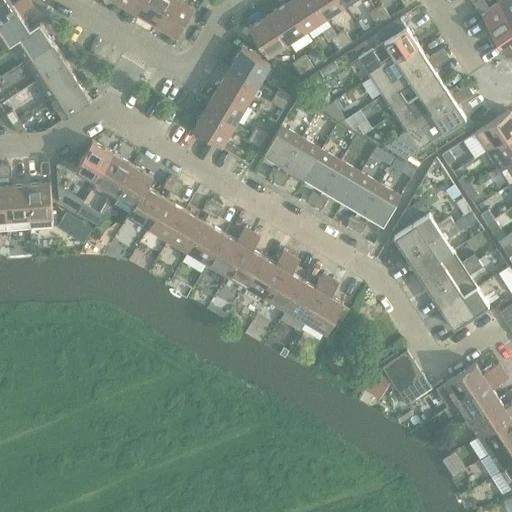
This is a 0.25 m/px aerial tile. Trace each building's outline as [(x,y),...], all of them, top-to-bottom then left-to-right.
[(12,0),(0,0),(0,22),(31,2),(29,0),(17,0),(14,2),(12,0)] [(118,0),(137,11),(144,0),(118,0)] [(144,0),(137,11),(157,23),(170,0),(144,0)] [(183,0),(170,0),(157,23),(178,35),(195,6),(183,0)] [(315,0),(291,0),(289,1),(308,29),(327,17),(315,0)] [(343,0),(315,0),(327,17),(346,4),(343,0)] [(511,0),(501,0),(499,1),(511,20),(511,0)] [(289,1),(270,14),(289,42),(308,29),(289,1)] [(511,20),(499,1),(491,7),(493,10),(484,16),(506,51),(511,47),(511,20)] [(31,2),(0,22),(0,42),(4,49),(14,42),(13,41),(32,29),(31,28),(24,18),(36,10),(31,2)] [(383,4),(376,8),(384,20),(390,16),(383,4)] [(384,20),(376,8),(370,13),(377,25),(384,20)] [(289,42),(270,14),(250,27),(269,55),(289,42)] [(358,58),(371,77),(419,45),(401,18),(392,24),(398,32),(358,58)] [(13,41),(14,42),(26,60),(54,42),(41,22),(31,28),(32,29),(13,41)] [(344,29),(338,33),(346,45),(352,41),(344,29)] [(346,45),(338,33),(331,38),(339,50),(346,45)] [(54,42),(26,60),(39,79),(66,61),(54,42)] [(419,45),(371,77),(383,95),(431,63),(428,58),(419,45)] [(242,47),(230,67),(259,84),(271,64),(242,47)] [(444,48),(436,53),(442,62),(450,57),(444,48)] [(428,58),(431,63),(434,67),(442,62),(436,53),(428,58)] [(306,54),(300,58),(308,70),(314,66),(306,54)] [(308,70),(300,58),(293,63),(301,75),(308,70)] [(66,61),(39,79),(51,98),(79,80),(66,61)] [(431,63),(383,95),(395,113),(443,80),(434,67),(431,63)] [(230,67),(218,87),(247,104),(259,84),(230,67)] [(79,80),(51,98),(64,118),(92,100),(79,80)] [(443,80),(395,113),(407,130),(455,98),(452,94),(443,80)] [(468,84),(460,89),(466,98),(474,93),(468,84)] [(218,87),(207,107),(235,124),(247,104),(218,87)] [(280,88),(276,94),(288,102),(292,95),(280,88)] [(452,94),(455,98),(458,103),(466,98),(460,89),(452,94)] [(288,102),(276,94),(272,101),(284,108),(288,102)] [(455,98),(407,130),(388,143),(407,156),(467,117),(458,103),(455,98)] [(335,100),(323,108),(343,119),(346,117),(335,100)] [(235,124),(207,107),(194,127),(223,144),(235,124)] [(6,114),(13,123),(19,119),(13,109),(6,114)] [(476,132),(488,150),(511,133),(511,111),(510,109),(476,132)] [(19,119),(13,123),(19,133),(26,128),(19,119)] [(264,153),(285,165),(302,137),(282,124),(264,153)] [(256,127),(252,133),(265,141),(269,134),(256,127)] [(265,141),(252,133),(248,140),(261,147),(265,141)] [(511,133),(488,150),(499,167),(511,158),(511,133)] [(302,137),(285,165),(305,177),(322,148),(302,137)] [(84,173),(97,181),(114,152),(93,140),(69,179),(78,184),(84,173)] [(377,145),(372,154),(380,158),(385,150),(377,145)] [(322,148),(305,177),(324,189),(342,160),(322,148)] [(442,154),(449,164),(456,159),(450,149),(442,154)] [(114,152),(97,181),(112,190),(116,193),(133,164),(114,152)] [(511,158),(499,167),(510,184),(511,182),(511,158)] [(50,174),(49,160),(43,161),(41,163),(42,174),(50,174)] [(342,160),(324,189),(344,200),(361,171),(342,160)] [(9,163),(3,164),(4,177),(12,177),(11,166),(9,163)] [(154,176),(133,164),(116,193),(120,195),(115,204),(129,213),(135,204),(136,204),(147,186),(148,186),(154,176)] [(270,178),(276,181),(281,172),(274,168),(269,175),(270,178)] [(361,171),(344,200),(364,212),(381,183),(361,171)] [(281,172),(276,181),(281,185),(284,184),(289,177),(281,172)] [(459,179),(465,189),(473,184),(467,175),(459,179)] [(163,186),(171,190),(177,179),(172,176),(169,176),(163,186)] [(177,179),(171,190),(178,195),(184,185),(183,182),(177,179)] [(51,182),(27,184),(30,227),(54,225),(51,182)] [(381,183),(364,212),(384,224),(401,195),(381,183)] [(27,184),(4,185),(8,229),(30,227),(27,184)] [(473,184),(465,189),(472,198),(479,193),(473,184)] [(136,204),(135,204),(129,213),(129,214),(149,226),(166,197),(148,186),(147,186),(136,204)] [(112,190),(106,201),(114,205),(115,204),(120,195),(116,193),(112,190)] [(309,201),(315,205),(320,195),(313,191),(308,198),(309,201)] [(320,195),(315,205),(320,208),(323,207),(328,200),(320,195)] [(166,197),(149,226),(169,238),(186,209),(166,197)] [(464,198),(457,202),(466,216),(472,211),(464,198)] [(202,210),(209,214),(216,203),(211,199),(208,200),(202,210)] [(114,205),(106,201),(100,212),(103,214),(107,216),(114,205)] [(84,202),(78,212),(97,224),(103,214),(100,212),(84,202)] [(216,203),(209,214),(217,218),(222,209),(222,206),(216,203)] [(186,209),(169,238),(188,249),(206,221),(186,209)] [(482,214),(488,223),(495,218),(489,209),(482,214)] [(67,211),(58,226),(85,242),(94,227),(67,211)] [(395,236),(407,254),(455,223),(451,217),(438,225),(430,213),(395,236)] [(349,225),(354,228),(360,219),(352,214),(348,222),(349,225)] [(495,218),(488,223),(494,232),(501,228),(495,218)] [(360,219),(354,228),(360,231),(363,231),(367,223),(360,219)] [(206,221),(188,249),(208,261),(226,232),(206,221)] [(455,223),(407,254),(419,273),(454,249),(447,238),(460,229),(455,223)] [(226,232),(208,261),(228,273),(253,232),(244,227),(237,239),(226,232)] [(253,232),(228,273),(248,285),(265,256),(254,249),(261,237),(253,232)] [(454,249),(419,273),(430,291),(479,259),(475,252),(462,261),(454,249)] [(265,256),(248,285),(268,296),(292,255),(284,250),(276,262),(265,256)] [(292,255),(268,296),(287,308),(304,279),(293,272),(300,260),(292,255)] [(479,259),(430,291),(442,309),(478,286),(470,274),(483,266),(479,259)] [(304,279),(287,308),(307,319),(331,278),(323,273),(316,286),(304,279)] [(331,278),(307,319),(327,332),(344,303),(332,296),(339,283),(331,278)] [(478,286),(442,309),(455,327),(503,296),(499,289),(485,297),(478,286)] [(511,304),(500,312),(508,323),(511,320),(511,304)] [(383,366),(391,379),(416,362),(408,349),(383,366)] [(416,362),(391,379),(399,391),(424,374),(416,362)] [(445,383),(457,401),(504,370),(499,362),(483,373),(476,363),(445,383)] [(504,370),(457,401),(468,418),(499,397),(493,388),(509,377),(504,370)] [(367,391),(361,401),(371,407),(388,380),(376,373),(366,390),(367,391)] [(424,374),(399,391),(407,403),(432,387),(424,374)] [(499,397),(468,418),(479,435),(511,413),(511,402),(505,407),(499,397)] [(511,413),(479,435),(490,452),(511,437),(511,413)] [(511,437),(490,452),(502,469),(511,462),(511,437)] [(511,462),(502,469),(511,484),(511,462)]
